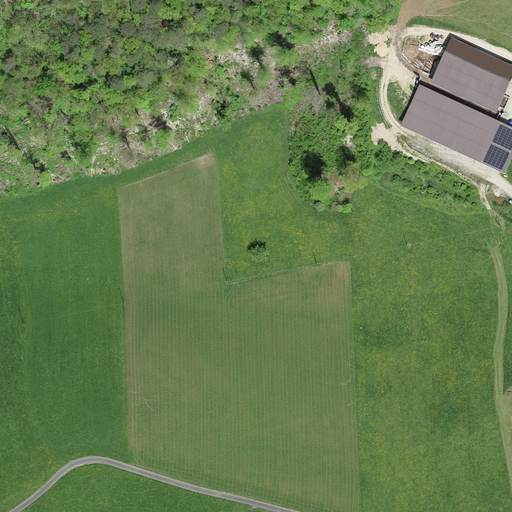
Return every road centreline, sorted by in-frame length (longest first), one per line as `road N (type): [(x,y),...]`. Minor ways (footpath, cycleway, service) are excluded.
road 1 (track): [(511,57),(451,34),(412,30),(395,43),(384,86),(386,110),(402,137),(511,193)]
road 2 (unclassified): [(287,511),(96,459),(70,466),(13,511)]
